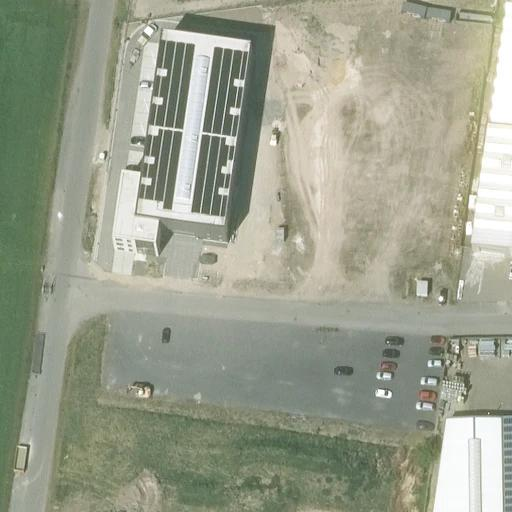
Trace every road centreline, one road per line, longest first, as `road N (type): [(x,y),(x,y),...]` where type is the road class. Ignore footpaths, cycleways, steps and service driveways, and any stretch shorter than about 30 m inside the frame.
road 1 (residential): [(511,323),(436,324),(60,287)]
road 2 (residential): [(97,0),(60,287)]
road 3 (residential): [(60,287),(29,511)]
